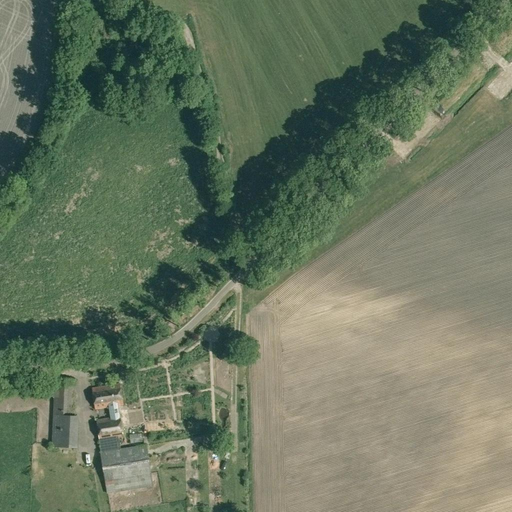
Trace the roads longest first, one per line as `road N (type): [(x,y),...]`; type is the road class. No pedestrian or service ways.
road 1 (unclassified): [(0,373),(141,358),(170,347),(248,277),(511,0)]
road 2 (track): [(69,0),(174,26),(207,99),(248,277)]
